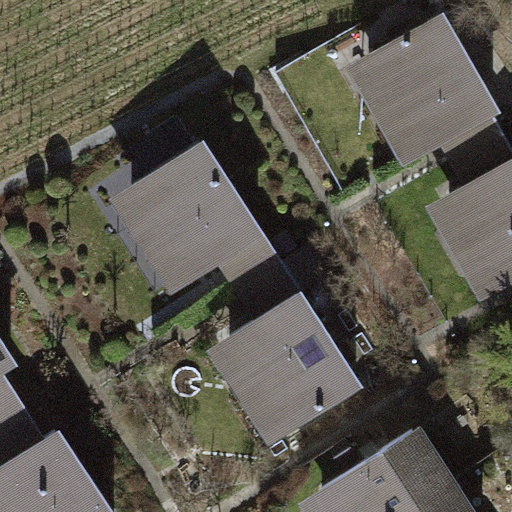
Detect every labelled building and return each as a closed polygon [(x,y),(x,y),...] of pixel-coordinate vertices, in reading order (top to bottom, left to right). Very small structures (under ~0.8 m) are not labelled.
[(457,12),(358,62),(410,165),(509,114),(457,12)] [(225,136),(126,186),(178,288),(277,238),(225,136)] [(511,163),(438,201),(491,304),(511,292),(511,163)] [(316,284),(217,334),(269,437),(368,387),(316,284)] [(0,308),(0,384),(34,364),(0,308)] [(500,511),(439,423),(381,462),(318,504),(323,511),(500,511)] [(122,511),(74,427),(0,468),(0,511),(122,511)]
